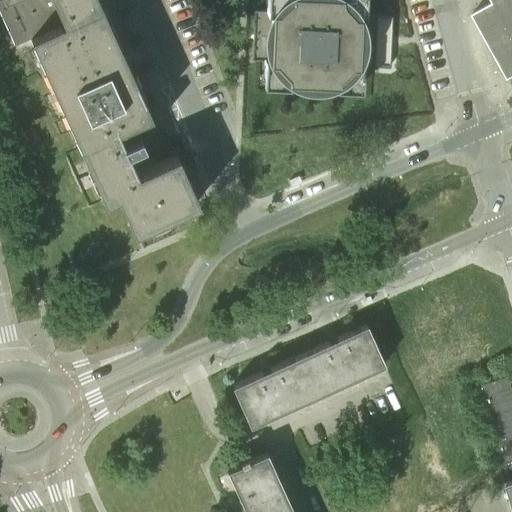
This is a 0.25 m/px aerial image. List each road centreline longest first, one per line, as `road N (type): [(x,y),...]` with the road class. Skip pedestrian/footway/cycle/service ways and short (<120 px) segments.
road 1 (tertiary): [(63,411),(504,219)]
road 2 (tertiary): [(480,131),(241,234)]
road 3 (tertiary): [(241,234),(206,265),(169,336),(53,388)]
road 4 (residential): [(241,234),(149,0)]
road 5 (residential): [(480,131),(443,0)]
